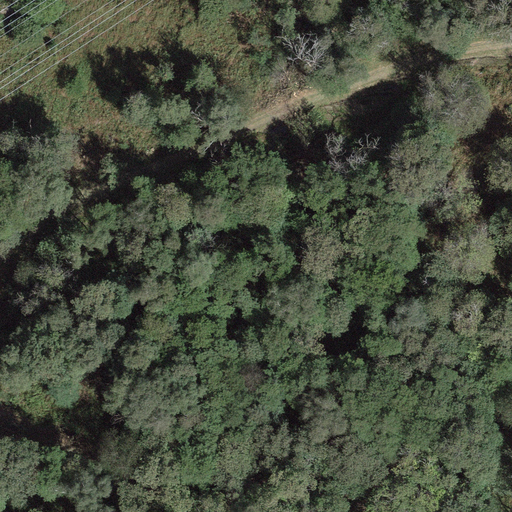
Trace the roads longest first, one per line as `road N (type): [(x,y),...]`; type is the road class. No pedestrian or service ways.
road 1 (track): [(511,57),(291,106),(27,237),(0,260)]
road 2 (track): [(0,411),(118,479),(163,490),(394,467),(425,470),(468,511)]
